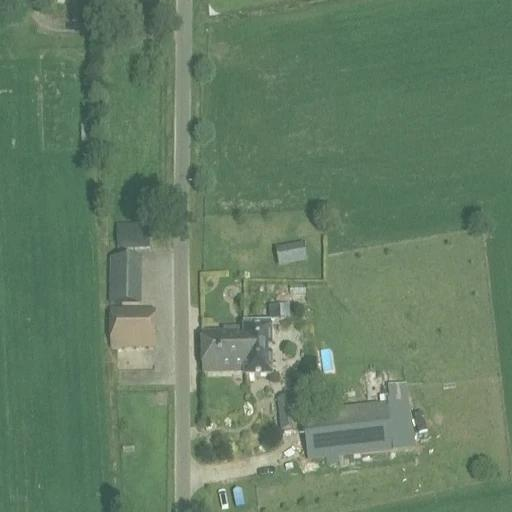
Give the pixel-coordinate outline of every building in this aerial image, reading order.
[(117,251),(140,251),(151,250),(149,224),(115,225),(117,251)] [(304,245),(286,248),(288,264),(306,261),(304,245)] [(142,305),(141,290),(109,290),(109,305),(142,305)] [(289,320),(288,307),(269,308),(270,321),(289,320)] [(109,311),(110,350),(156,349),(155,310),(109,311)] [(269,323),(245,324),(245,379),(272,378),(270,328),(269,328),(269,323)] [(245,379),(245,324),(245,330),(237,330),(237,334),(202,335),(203,376),(245,375),(245,379)] [(302,413),(307,463),(416,450),(407,386),(389,387),(391,402),(302,413)] [(293,429),(291,400),(277,401),(279,430),(293,429)]
